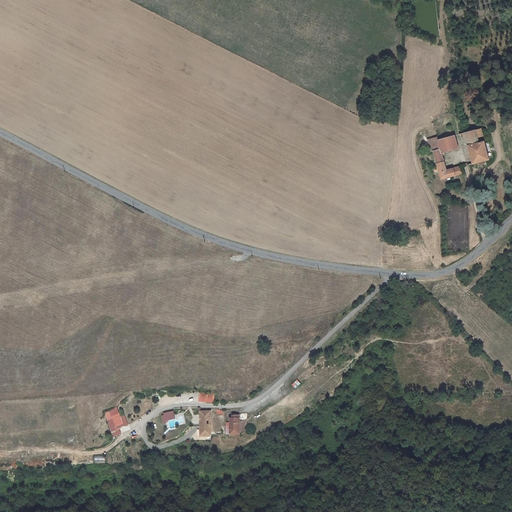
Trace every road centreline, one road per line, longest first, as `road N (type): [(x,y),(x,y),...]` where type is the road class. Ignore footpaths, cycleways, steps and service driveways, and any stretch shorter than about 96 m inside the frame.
road 1 (tertiary): [(511,219),(452,268),(427,275),(320,266),(157,217),(0,133)]
road 2 (track): [(385,274),(252,402),(151,414),(140,431),(148,447),(190,432)]
road 3 (track): [(248,250),(241,259),(0,296)]
